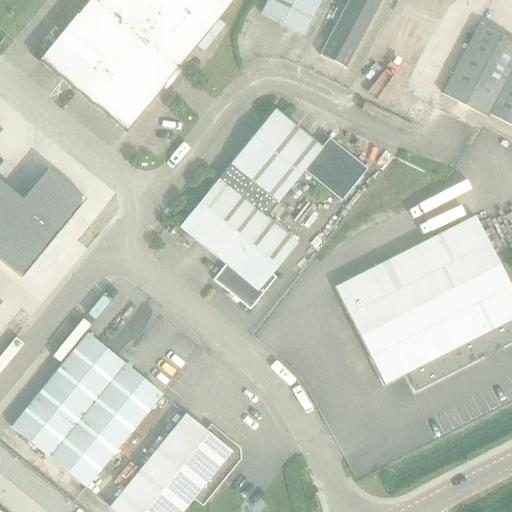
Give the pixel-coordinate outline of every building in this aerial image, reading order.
[(87,0),(38,61),(125,132),(232,0),(87,0)] [(266,0),(260,14),(302,36),(320,0),(266,0)] [(380,0),(348,0),(319,56),(344,69),(380,0)] [(511,41),(478,24),(441,94),(486,118),(487,114),(511,127),(511,41)] [(274,110),(230,164),(277,202),(303,171),(340,201),(366,169),(328,138),(320,148),(274,110)] [(0,129),(0,260),(21,278),(85,199),(47,168),(21,199),(0,181),(0,131),(1,130),(0,129)] [(230,164),(217,179),(265,218),(277,202),(230,164)] [(265,218),(217,179),(178,227),(225,265),(212,280),(249,310),(275,278),(271,274),(296,243),(265,218)] [(389,259),(334,288),(383,384),(408,372),(415,387),(420,389),(455,370),(457,365),(462,367),(483,356),(485,350),(490,348),(496,345),(501,347),(511,341),(511,291),(474,216),(442,233),(389,259)] [(85,488),(161,395),(86,334),(10,427),(85,488)] [(205,431),(184,414),(108,507),(114,511),(181,511),(192,499),(201,506),(240,459),(238,448),(210,425),(205,431)]
